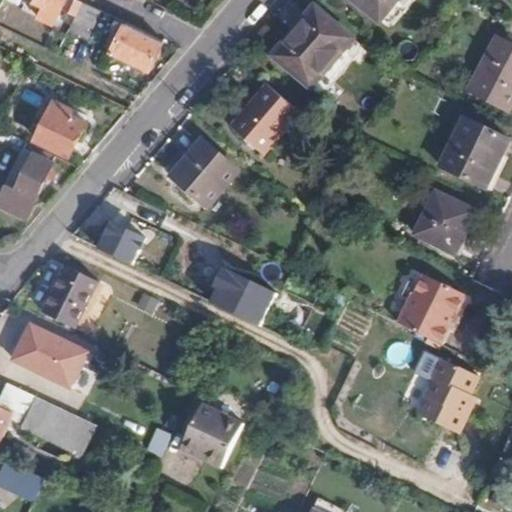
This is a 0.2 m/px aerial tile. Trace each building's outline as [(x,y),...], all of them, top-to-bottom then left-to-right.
[(8,0),(2,13),(11,18),(17,3),(25,5),(26,0),(8,0)] [(31,0),(47,8),(41,19),(56,26),(63,11),(68,9),(80,15),(86,3),(80,0),(31,0)] [(343,0),(375,27),(397,0),(343,0)] [(80,15),(73,31),(92,39),(104,11),(86,3),(80,15)] [(313,9),(273,56),(321,99),(362,50),(313,9)] [(131,24),(116,53),(154,70),(167,42),(131,24)] [(511,49),(487,38),(461,91),(500,111),(511,87),(511,49)] [(264,89),(229,129),(259,156),(295,115),(264,89)] [(58,102),(41,141),(75,156),(90,123),(70,114),(72,107),(58,102)] [(455,117),(431,165),(475,186),(499,138),(455,117)] [(0,134),(7,137),(9,133),(1,129),(0,128),(0,134)] [(31,144),(11,187),(40,199),(59,157),(31,144)] [(200,145),(170,180),(204,211),(235,175),(200,145)] [(101,203),(165,234),(172,217),(120,193),(113,189),(101,203)] [(425,190),(404,232),(444,251),(464,208),(425,190)] [(172,217),(165,234),(180,240),(187,224),(172,217)] [(72,236),(116,258),(124,241),(84,222),(72,236)] [(124,241),(116,258),(148,274),(156,256),(124,241)] [(69,269),(48,314),(80,329),(101,283),(69,269)] [(266,330),(282,295),(227,269),(217,292),(221,294),(215,307),(266,330)] [(401,290),(387,319),(429,339),(453,290),(413,271),(403,291),(401,290)] [(145,293),(137,308),(154,317),(162,302),(145,293)] [(18,362),(54,378),(69,343),(34,327),(18,362)] [(440,379),(423,414),(464,434),(473,416),(470,415),(478,398),(474,396),(482,376),(446,359),(437,378),(440,379)] [(45,401),(30,431),(87,459),(101,428),(45,401)] [(205,406),(183,451),(224,471),(245,426),(205,406)] [(147,453),(164,459),(173,435),(157,429),(147,453)] [(168,471),(187,482),(193,471),(174,460),(168,471)] [(0,479),(0,483),(37,500),(46,481),(8,463),(0,479)]
